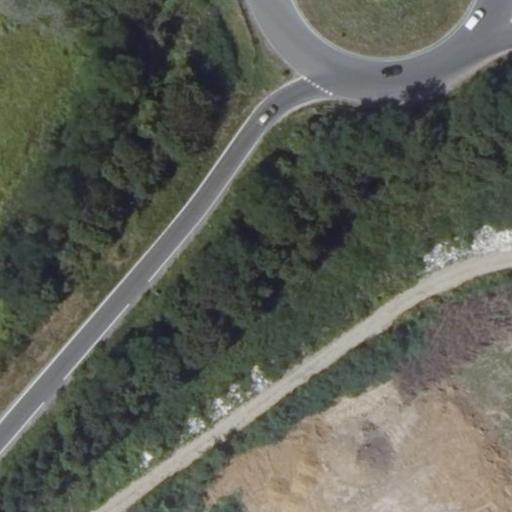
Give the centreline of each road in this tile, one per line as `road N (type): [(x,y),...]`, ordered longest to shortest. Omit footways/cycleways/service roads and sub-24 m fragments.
road 1 (trunk): [(0,440),(189,222),(256,126),(339,71)]
road 2 (track): [(511,261),(411,303),(117,511)]
road 3 (primary): [(339,71),(411,76),(473,37)]
